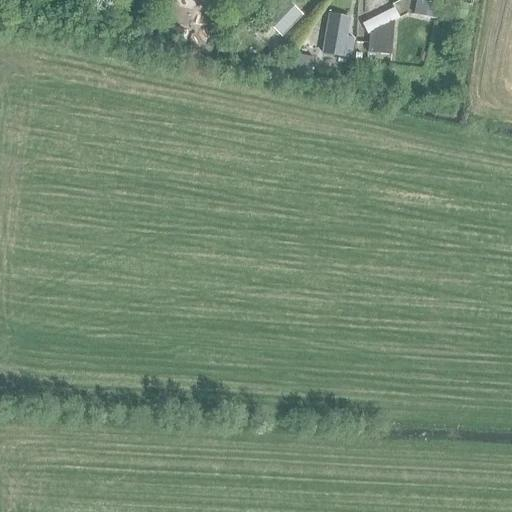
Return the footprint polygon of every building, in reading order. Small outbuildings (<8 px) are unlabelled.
[(184,0),(185,1),(207,3),(206,10),(223,11),(224,0),(184,0)] [(287,37),(307,14),(291,0),(287,0),(269,22),(287,37)] [(440,19),(444,4),(426,0),(419,0),(416,13),(440,19)] [(327,54),(353,57),(357,15),(331,12),(327,54)] [(371,14),(369,52),(395,53),(397,19),(400,19),(400,15),(371,14)]
